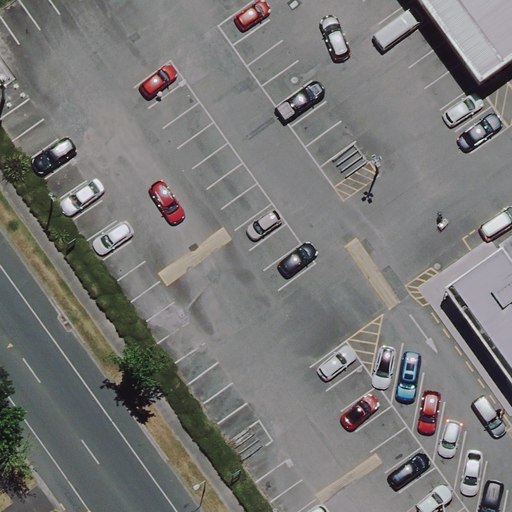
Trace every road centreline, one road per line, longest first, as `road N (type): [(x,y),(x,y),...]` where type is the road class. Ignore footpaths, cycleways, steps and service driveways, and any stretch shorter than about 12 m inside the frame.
road 1 (tertiary): [(129,511),(0,332)]
road 2 (unknown): [(393,302),(243,345)]
